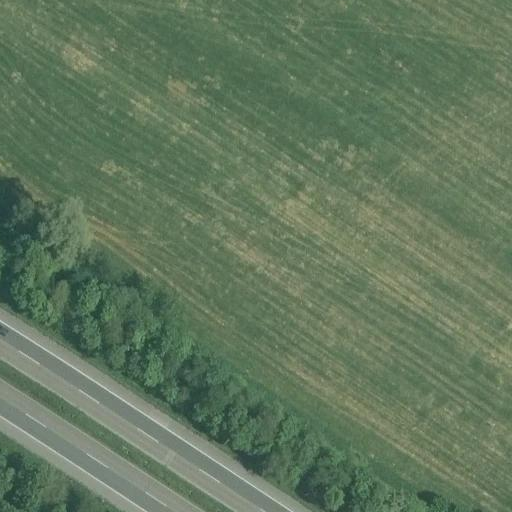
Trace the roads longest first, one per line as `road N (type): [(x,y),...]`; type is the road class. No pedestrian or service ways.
road 1 (motorway): [(236,511),(0,354)]
road 2 (motorway): [(0,420),(140,511)]
